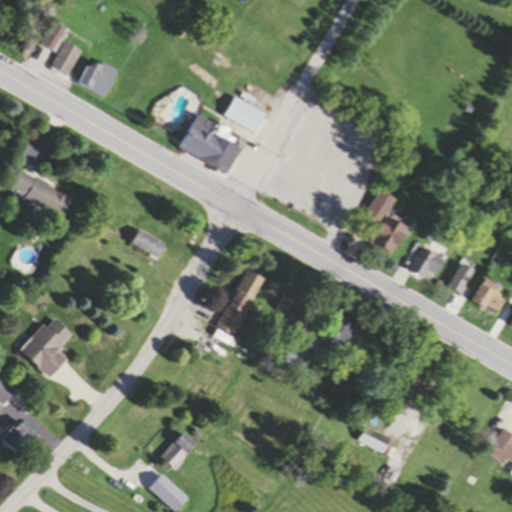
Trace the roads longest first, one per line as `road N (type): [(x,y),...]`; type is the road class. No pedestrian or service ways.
road 1 (secondary): [(511,365),(0,68)]
road 2 (residential): [(8,511),(163,338),(202,271),(229,201)]
road 3 (residential): [(229,201),(348,0)]
